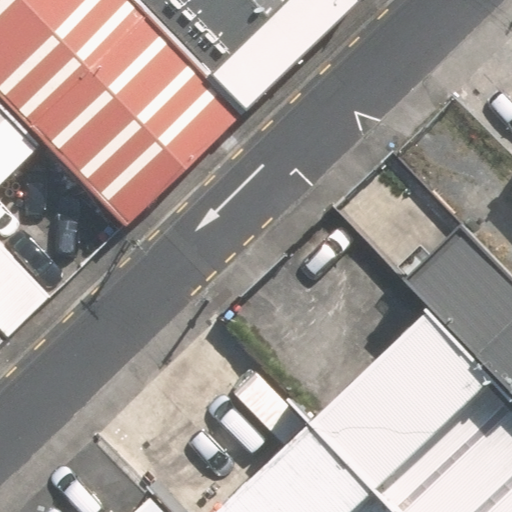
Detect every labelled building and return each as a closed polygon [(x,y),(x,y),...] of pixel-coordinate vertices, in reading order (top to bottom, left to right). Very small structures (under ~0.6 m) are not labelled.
[(0,0),(0,107),(36,144),(122,232),(247,110),(140,0),(0,0)] [(140,0),(247,110),(361,0),(140,0)] [(0,107),(0,329),(6,336),(50,293),(0,241),(0,178),(36,144),(0,107)] [(511,257),(472,215),(414,269),(511,375),(511,257)] [(511,511),(511,395),(432,311),(313,423),(318,429),(397,511),(511,511)] [(397,511),(318,429),(230,511),(397,511)] [(178,511),(158,491),(136,511),(178,511)]
